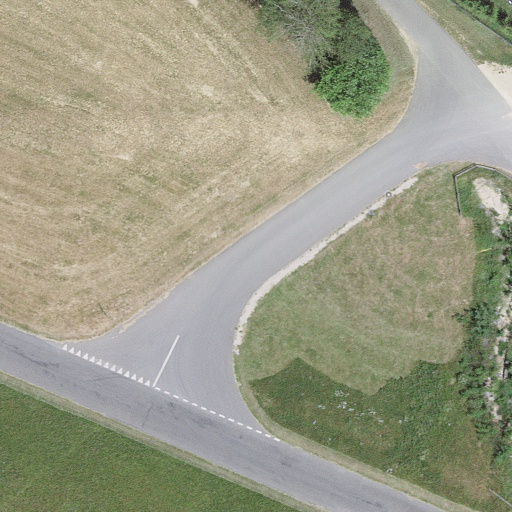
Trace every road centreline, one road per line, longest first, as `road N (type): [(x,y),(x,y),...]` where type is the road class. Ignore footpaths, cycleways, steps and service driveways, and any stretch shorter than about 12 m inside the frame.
road 1 (unclassified): [(395,0),(453,69),(474,110),(215,294),(148,408)]
road 2 (unclassified): [(148,408),(387,511)]
road 3 (unclassified): [(0,345),(148,408)]
